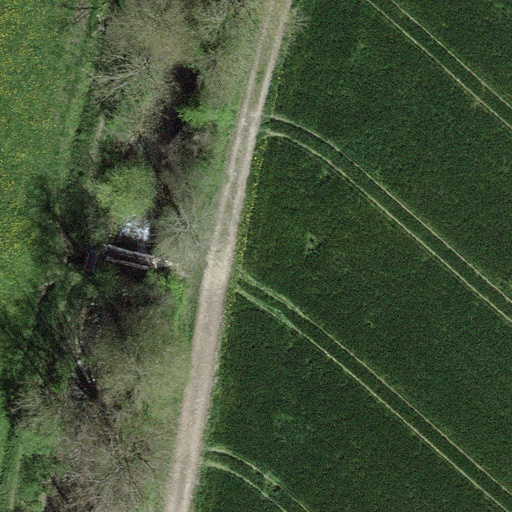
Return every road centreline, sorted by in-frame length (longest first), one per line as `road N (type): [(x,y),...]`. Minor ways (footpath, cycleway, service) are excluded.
road 1 (track): [(141,0),(28,511)]
road 2 (track): [(180,511),(213,376),(240,153),(281,0)]
